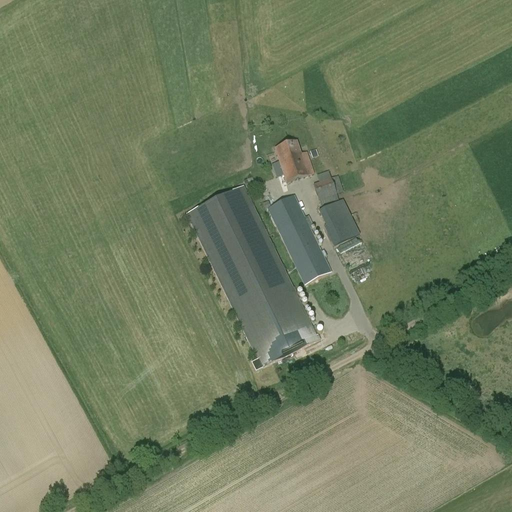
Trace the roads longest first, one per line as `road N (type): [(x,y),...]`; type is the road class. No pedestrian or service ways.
road 1 (track): [(69,511),(361,353)]
road 2 (unclassified): [(361,353),(511,269)]
